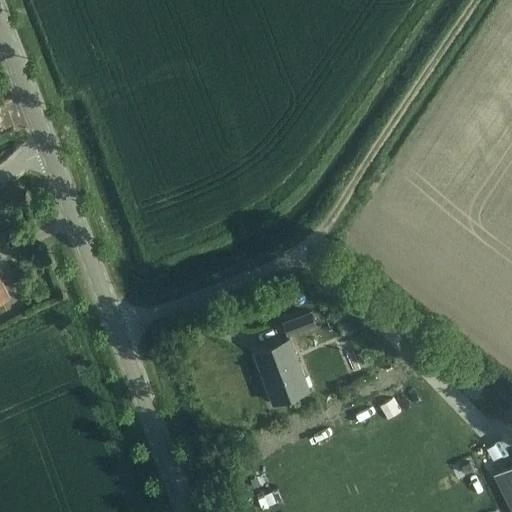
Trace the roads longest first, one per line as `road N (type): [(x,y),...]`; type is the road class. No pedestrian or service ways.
road 1 (track): [(293,258),(474,0)]
road 2 (tertiary): [(186,511),(117,324)]
road 3 (tertiary): [(117,324),(49,148)]
road 4 (unclassified): [(117,324),(293,258)]
road 5 (tertiary): [(49,148),(0,32)]
